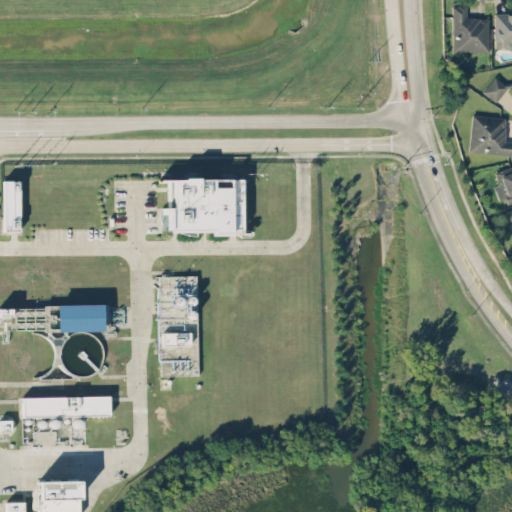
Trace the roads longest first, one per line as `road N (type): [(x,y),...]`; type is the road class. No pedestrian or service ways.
road 1 (tertiary): [(405,118),(43,123)]
road 2 (tertiary): [(511,309),(465,242),(446,197),(423,114),(410,0)]
road 3 (tertiary): [(0,148),(317,146)]
road 4 (tertiary): [(412,142),(451,250),(511,335)]
